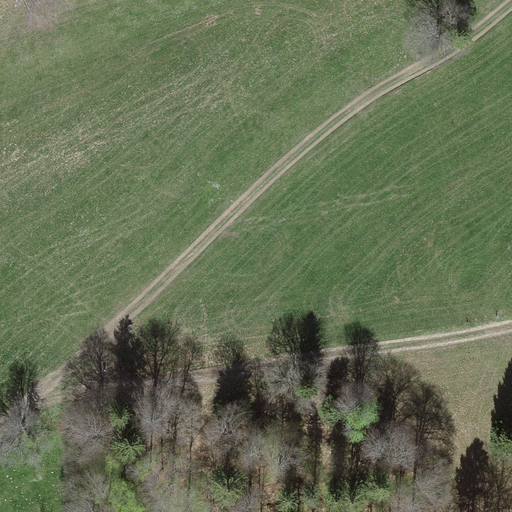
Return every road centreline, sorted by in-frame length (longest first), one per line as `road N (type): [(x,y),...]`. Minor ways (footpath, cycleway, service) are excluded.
road 1 (track): [(0,444),(365,100),(508,0)]
road 2 (track): [(511,328),(31,411)]
